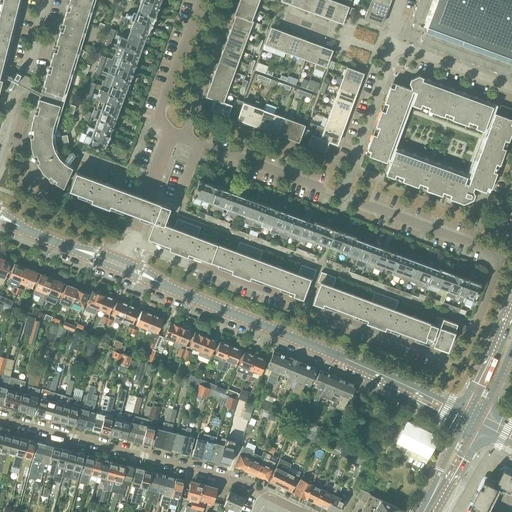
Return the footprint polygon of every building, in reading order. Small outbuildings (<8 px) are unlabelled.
[(0,0),(0,86),(3,76),(4,73),(6,64),(21,0),(0,0)] [(32,120),(30,133),(31,147),(35,159),(42,171),(51,180),(62,187),(63,187),(63,188),(72,168),(72,167),(70,166),(71,163),(67,161),(65,159),(61,155),(58,157),(55,150),(52,143),(52,134),(53,126),(85,23),(92,2),(92,0),(69,0),(50,63),(43,85),(41,92),(40,94),(40,95),(32,120)] [(141,0),(139,8),(138,10),(155,16),(159,6),(143,0),(141,0)] [(292,0),(291,4),(301,8),(304,0),(292,0)] [(304,0),(301,8),(312,12),(315,0),(304,0)] [(315,0),(312,12),(322,15),(327,0),(315,0)] [(338,2),(331,0),(327,0),(322,15),(332,19),(338,2)] [(374,0),(371,0),(368,9),(385,15),(389,5),(374,0)] [(511,0),(417,0),(410,21),(414,22),(412,27),(424,31),(420,42),(511,76),(511,0)] [(338,2),(332,19),(342,23),(349,6),(338,2)] [(234,14),(236,15),(251,20),(255,10),(238,3),(234,14)] [(385,15),(368,9),(364,19),(381,26),(385,15)] [(125,17),(128,18),(134,21),(151,27),(155,16),(138,10),(137,12),(133,11),(132,14),(131,15),(126,13),(125,17)] [(236,15),(232,25),(249,31),(253,21),(251,20),(236,15)] [(134,21),(130,30),(146,36),(147,37),(151,27),(134,21)] [(232,25),(228,35),(245,41),(249,31),(232,25)] [(265,44),(264,44),(263,49),(273,53),(281,31),(271,27),(265,44)] [(142,47),(146,36),(130,30),(127,38),(126,41),(142,47)] [(292,35),(281,31),(273,53),(284,57),(286,52),(292,35)] [(112,43),(112,44),(124,48),(124,47),(140,53),(142,47),(126,41),(127,38),(116,35),(110,33),(107,41),(111,43),(113,37),(118,39),(116,45),(112,43)] [(228,35),(225,45),(242,51),(245,41),(228,35)] [(286,52),(296,56),(302,39),(292,35),(286,52)] [(296,56),(306,59),(312,42),(302,39),(296,56)] [(112,44),(112,43),(111,43),(107,41),(105,45),(116,49),(114,55),(116,55),(120,57),(136,63),(140,53),(124,47),(124,48),(112,44)] [(312,42),(306,59),(316,63),(322,46),(312,42)] [(221,55),(238,62),(242,51),(225,45),(221,55)] [(322,46),(316,63),(314,69),(324,72),(326,67),(332,50),(322,46)] [(133,71),(136,63),(120,57),(116,55),(116,56),(115,55),(114,56),(113,56),(112,59),(101,55),(100,60),(106,62),(117,66),(117,65),(133,71)] [(234,72),(238,62),(221,55),(217,65),(234,72)] [(117,66),(100,60),(97,68),(103,70),(102,71),(103,71),(129,81),(133,71),(117,65),(117,66)] [(256,70),(265,74),(267,70),(268,67),(258,63),(255,69),(256,70)] [(87,74),(90,65),(85,64),(82,72),(87,74)] [(213,76),(230,82),(234,72),(217,65),(213,76)] [(347,67),(343,77),(360,83),(364,73),(347,67)] [(111,83),(110,83),(126,89),(129,81),(103,71),(102,71),(103,70),(97,68),(95,72),(106,76),(104,81),(111,83)] [(14,88),(16,83),(18,80),(17,80),(20,74),(17,72),(13,78),(12,77),(10,80),(11,81),(9,85),(9,86),(9,87),(9,88),(10,89),(11,89),(12,89),(13,89),(13,88),(14,88)] [(373,134),(367,149),(371,150),(369,155),(386,161),(410,96),(412,90),(417,91),(415,96),(412,104),(420,107),(421,103),(430,106),(428,110),(444,116),(445,112),(453,115),(452,119),(467,124),(469,121),(477,124),(475,127),(483,130),(492,106),(466,96),(422,80),(423,77),(418,75),(410,79),(408,83),(411,87),(410,89),(395,83),(394,88),(390,86),(386,96),(384,102),(388,103),(385,111),(381,110),(376,125),(379,127),(376,135),(373,134)] [(227,92),(230,82),(213,76),(210,86),(227,92)] [(265,77),(263,81),(262,84),(268,87),(267,89),(271,90),(272,89),(271,89),(274,80),(265,77)] [(339,87),(356,94),(358,88),(360,83),(343,77),(339,87)] [(303,79),(300,87),(306,89),(309,81),(303,79)] [(96,88),(107,92),(107,94),(115,96),(123,99),(126,89),(110,83),(111,83),(104,81),(103,80),(101,86),(97,85),(96,88)] [(283,88),(285,84),(274,80),(271,89),(272,89),(274,90),(276,85),(277,86),(283,88)] [(288,94),(291,87),(285,84),(283,88),(282,92),(288,94)] [(121,105),(123,99),(115,96),(107,94),(107,92),(96,88),(90,86),(87,95),(91,96),(93,97),(104,101),(105,100),(121,105)] [(206,96),(214,99),(223,102),(227,92),(210,86),(206,96)] [(335,98),(352,104),(356,94),(339,87),(336,96),(335,98)] [(331,108),(348,114),(351,108),(352,104),(335,98),(331,108)] [(232,105),(223,102),(214,99),(211,109),(228,116),(232,105)] [(105,100),(104,101),(101,109),(117,115),(121,105),(105,100)] [(237,119),(247,123),(253,106),(243,102),(242,106),(241,109),(237,119)] [(264,110),(258,127),(268,131),(274,114),(276,107),(266,104),(264,110)] [(390,163),(386,174),(394,177),(395,173),(403,177),(402,180),(418,186),(419,182),(427,185),(426,189),(441,195),(442,191),(451,194),(449,198),(460,202),(463,203),(472,199),(474,194),(472,190),(477,188),(485,191),(487,186),(491,188),(496,172),(493,171),(496,163),(499,164),(505,149),(501,147),(504,139),(508,140),(511,129),(511,124),(510,124),(511,118),(511,108),(511,109),(498,104),(498,105),(472,173),(472,175),(468,177),(466,177),(395,150),(390,163)] [(73,114),(76,106),(71,105),(68,113),(73,114)] [(264,110),(253,106),(247,123),(258,127),(264,110)] [(92,115),(98,118),(109,122),(110,125),(113,126),(117,115),(101,109),(101,110),(94,107),(92,113),(93,113),(92,115)] [(328,118),(345,124),(346,120),(348,114),(331,108),(328,118)] [(274,114),(268,131),(278,134),(284,117),(274,114)] [(294,121),(284,117),(278,134),(288,138),(294,121)] [(98,118),(94,127),(110,133),(113,126),(110,125),(109,122),(98,118)] [(324,128),(341,134),(343,128),(345,124),(328,118),(324,128)] [(305,125),(294,121),(288,138),(298,142),(302,132),(303,128),(305,125)] [(337,145),(341,134),(324,128),(317,126),(314,135),(320,138),(329,141),(329,142),(337,145)] [(110,133),(94,127),(94,128),(89,127),(86,134),(107,141),(110,133)] [(104,151),(107,141),(86,134),(83,142),(88,144),(88,145),(104,151)] [(320,138),(314,135),(312,135),(308,145),(325,152),(329,142),(329,141),(320,138)] [(85,199),(99,204),(107,184),(76,172),(69,190),(86,196),(85,199)] [(192,201),(200,204),(207,183),(199,179),(193,196),(194,196),(192,201)] [(216,186),(207,183),(200,204),(207,207),(209,202),(210,202),(216,186)] [(139,196),(107,184),(99,204),(114,210),(115,207),(133,213),(139,196)] [(216,186),(210,202),(219,205),(224,194),(223,191),(224,189),(216,186)] [(234,193),(224,189),(223,191),(224,194),(219,205),(228,209),(234,193)] [(236,217),(238,212),(243,196),(234,193),(228,209),(226,214),(236,217)] [(163,225),(163,224),(168,213),(170,207),(148,199),(139,196),(133,213),(142,217),(154,221),(163,225)] [(236,217),(244,220),(252,199),(243,196),(238,212),(236,217)] [(252,199),(244,220),(244,222),(246,223),(246,224),(252,226),(253,223),(261,202),(252,199)] [(258,226),(261,227),(268,205),(261,202),(253,223),(254,224),(253,226),(258,228),(258,226)] [(261,227),(270,230),(278,209),(268,205),(261,227)] [(278,209),(270,230),(279,233),(287,212),(287,210),(282,208),(281,210),(278,209)] [(287,236),(295,215),(287,212),(279,233),(278,235),(281,236),(280,237),(286,239),(287,236)] [(295,239),(296,240),(304,218),(295,215),(287,236),(295,239)] [(306,243),(306,242),(314,222),(313,222),(304,218),(296,240),(306,243)] [(147,238),(180,250),(190,223),(177,219),(174,228),(163,224),(163,225),(154,221),(147,238)] [(314,222),(306,242),(316,245),(317,241),(317,242),(324,224),(314,220),(313,222),(314,222)] [(201,227),(190,223),(180,250),(211,262),(217,244),(197,237),(201,227)] [(332,227),(324,224),(317,242),(328,246),(334,228),(332,227)] [(330,247),(338,250),(345,232),(334,228),(328,246),(330,247)] [(338,250),(348,253),(354,237),(355,237),(355,236),(345,232),(338,250)] [(354,237),(348,253),(347,257),(357,261),(358,257),(364,241),(355,237),(354,237)] [(363,264),(365,265),(373,244),(364,241),(358,257),(357,261),(356,264),(362,267),(363,264)] [(236,251),(217,244),(211,262),(242,273),(252,246),(240,242),(236,251)] [(365,265),(373,268),(381,247),(373,244),(365,265)] [(263,250),(252,246),(242,273),(273,284),(279,267),(259,260),(263,250)] [(384,266),(390,250),(381,247),(373,268),(382,271),(384,266)] [(399,254),(390,250),(384,266),(393,270),(399,254)] [(399,254),(393,270),(391,275),(399,278),(407,257),(399,254)] [(0,259),(0,258),(0,277),(1,276),(4,277),(10,263),(6,261),(5,258),(3,257),(0,259)] [(399,278),(408,281),(416,260),(407,257),(399,278)] [(416,284),(424,263),(416,260),(408,281),(416,284)] [(415,285),(425,289),(434,267),(424,263),(416,284),(415,285)] [(16,293),(18,288),(20,283),(25,269),(21,267),(20,265),(17,264),(15,265),(14,264),(8,278),(8,279),(6,284),(14,287),(12,291),(16,293)] [(298,274),(279,267),(273,284),(304,296),(310,279),(312,280),(316,270),(301,265),(298,274)] [(437,292),(445,270),(438,268),(434,267),(425,289),(426,289),(437,292)] [(32,271),(25,269),(20,283),(30,288),(36,273),(36,271),(34,270),(32,271)] [(455,274),(445,270),(437,292),(442,294),(439,301),(434,299),(433,303),(441,306),(443,302),(446,296),(445,296),(447,290),(452,277),(454,276),(455,274)] [(345,311),(352,294),(333,287),(336,277),(321,272),(318,282),(320,283),(314,300),(345,311)] [(43,304),(44,300),(44,299),(52,279),(46,277),(45,275),(43,274),(41,275),(40,274),(34,289),(35,289),(33,294),(39,297),(37,303),(42,305),(42,304),(43,304)] [(452,277),(447,290),(445,296),(446,296),(454,299),(455,298),(457,293),(463,277),(455,274),(454,276),(452,277)] [(469,279),(463,277),(457,293),(455,298),(458,300),(463,302),(470,283),(469,281),(469,279)] [(57,281),(52,279),(44,299),(44,300),(55,304),(63,284),(62,283),(62,281),(59,280),(57,281)] [(463,302),(471,305),(471,304),(475,306),(477,301),(474,300),(480,283),(469,279),(469,281),(470,283),(463,302)] [(72,303),(77,289),(76,287),(73,286),(71,287),(66,285),(61,299),(59,303),(70,308),(72,303)] [(78,290),(77,289),(72,303),(82,307),(88,294),(83,292),(83,289),(80,289),(78,290)] [(87,304),(98,309),(103,295),(102,295),(102,293),(99,292),(97,293),(93,291),(87,304)] [(376,323),(386,296),(374,292),(371,301),(352,294),(345,311),(376,323)] [(105,296),(103,295),(98,309),(108,313),(114,300),(110,298),(109,296),(107,295),(105,296)] [(407,334),(414,317),(395,310),(398,300),(386,296),(376,323),(407,334)] [(120,324),(121,322),(122,319),(128,305),(127,305),(126,303),(124,302),(122,303),(117,301),(112,314),(116,316),(114,321),(120,324)] [(129,306),(128,305),(122,319),(121,322),(128,325),(130,322),(133,323),(138,309),(134,308),(133,306),(131,305),(129,306)] [(40,310),(33,307),(30,313),(37,316),(40,310)] [(136,324),(147,329),(152,315),(151,315),(151,313),(149,312),(147,313),(141,311),(136,324)] [(35,319),(35,318),(27,315),(22,333),(30,335),(35,319)] [(152,315),(147,329),(154,332),(152,336),(152,337),(148,347),(151,348),(148,355),(150,355),(159,333),(157,333),(162,319),(158,317),(158,316),(155,315),(154,316),(152,315)] [(433,344),(447,349),(457,323),(436,316),(433,324),(414,317),(407,334),(425,340),(427,336),(432,338),(434,334),(436,335),(433,344)] [(30,335),(28,343),(34,345),(40,321),(35,319),(30,335)] [(14,336),(12,343),(16,344),(22,322),(18,321),(14,336)] [(73,325),(64,321),(62,327),(66,329),(70,330),(71,330),(73,325)] [(174,340),(175,341),(181,326),(179,326),(179,324),(176,323),(174,324),(170,322),(163,337),(159,335),(159,334),(159,333),(150,355),(147,362),(154,365),(154,366),(158,368),(160,364),(155,362),(159,352),(161,353),(164,347),(165,348),(168,340),(173,342),(174,340)] [(48,332),(56,334),(58,326),(50,324),(48,332)] [(181,326),(175,341),(182,343),(177,356),(183,358),(186,349),(186,350),(187,347),(185,344),(190,330),(186,328),(185,327),(183,326),(181,326)] [(64,338),(66,329),(62,327),(62,328),(59,327),(56,336),(64,338)] [(189,346),(200,351),(206,336),(204,336),(203,334),(201,333),(200,334),(195,332),(189,346)] [(74,333),(70,348),(77,350),(81,335),(74,333)] [(207,336),(206,336),(200,351),(198,355),(208,359),(216,340),(211,338),(210,337),(207,336)] [(86,349),(91,350),(94,351),(95,349),(97,341),(90,338),(86,349)] [(216,368),(221,370),(231,346),(226,344),(225,342),(222,341),(221,342),(219,342),(214,356),(220,358),(216,368)] [(235,348),(231,346),(221,370),(225,372),(229,362),(235,365),(241,350),(240,350),(240,348),(237,347),(235,348)] [(186,349),(183,358),(181,361),(183,361),(184,358),(188,360),(191,352),(186,350),(186,349)] [(113,357),(120,359),(122,353),(115,351),(113,357)] [(243,373),(247,375),(255,356),(250,354),(250,352),(247,351),(246,352),(244,351),(238,366),(245,368),(243,373)] [(271,383),(283,354),(274,351),(267,369),(271,370),(267,381),(271,383)] [(122,353),(120,359),(119,363),(120,364),(118,371),(125,374),(128,366),(129,366),(132,356),(122,353)] [(291,358),(283,354),(271,383),(276,385),(278,380),(277,380),(279,374),(284,375),(291,358)] [(260,358),(255,356),(247,375),(245,379),(250,381),(254,372),(260,374),(266,360),(265,360),(264,358),(262,357),(260,358)] [(300,361),(291,358),(284,375),(287,377),(283,388),(288,390),(289,387),(300,361)] [(167,361),(164,369),(170,371),(173,363),(167,361)] [(309,365),(300,361),(289,387),(293,389),(292,392),(297,394),(309,365)] [(135,379),(140,380),(145,365),(139,363),(135,379)] [(317,368),(309,365),(297,394),(300,395),(304,384),(309,386),(317,368)] [(62,382),(68,383),(69,380),(73,367),(68,366),(66,372),(65,371),(62,382)] [(36,374),(33,385),(38,386),(41,375),(40,375),(42,369),(38,368),(36,374)] [(2,375),(0,383),(0,404),(2,405),(10,377),(12,370),(6,369),(5,375),(2,375)] [(320,396),(329,373),(320,370),(313,387),(318,389),(314,399),(317,400),(317,398),(319,398),(320,396)] [(53,377),(50,389),(55,391),(60,373),(55,371),(53,377)] [(331,395),(338,377),(329,373),(320,396),(329,400),(331,395)] [(188,379),(199,384),(201,385),(203,380),(190,374),(188,379)] [(10,377),(2,405),(3,406),(7,407),(8,407),(10,408),(18,379),(10,377)] [(179,383),(188,387),(190,381),(182,377),(179,383)] [(331,406),(335,408),(336,405),(347,381),(338,377),(331,395),(329,400),(333,401),(331,406)] [(18,379),(10,408),(18,410),(22,393),(25,381),(18,379)] [(69,380),(68,383),(65,393),(70,395),(74,381),(69,380)] [(203,380),(201,385),(209,388),(213,390),(215,385),(203,380)] [(347,381),(336,405),(335,408),(344,412),(345,409),(356,384),(347,381)] [(206,399),(207,397),(209,388),(201,385),(199,384),(196,394),(206,399)] [(227,390),(215,385),(213,390),(219,392),(225,395),(226,394),(225,394),(227,390)] [(22,393),(18,410),(19,410),(19,411),(22,412),(23,411),(26,412),(32,387),(28,386),(26,394),(22,393)] [(82,401),(76,425),(77,426),(78,427),(80,428),(81,427),(84,428),(93,394),(95,387),(90,386),(86,402),(82,401)] [(32,387),(26,412),(28,412),(29,413),(32,414),(33,414),(40,389),(32,387)] [(209,388),(207,397),(216,401),(219,392),(213,390),(209,388)] [(42,389),(35,414),(36,415),(37,416),(39,416),(40,416),(43,416),(50,391),(42,389)] [(225,395),(228,397),(236,400),(237,399),(236,398),(236,397),(238,398),(239,394),(237,393),(228,389),(226,395),(226,394),(225,395)] [(242,389),(238,399),(245,402),(249,391),(242,389)] [(50,391),(43,416),(46,417),(46,418),(49,419),(50,418),(51,419),(58,393),(50,391)] [(116,411),(110,434),(118,436),(124,413),(120,412),(121,410),(126,392),(122,391),(116,411)] [(219,392),(216,401),(225,405),(228,397),(225,395),(219,392)] [(58,393),(51,419),(58,421),(65,395),(58,393)] [(93,394),(84,428),(87,428),(88,430),(90,430),(91,429),(92,430),(96,413),(93,412),(97,395),(93,394)] [(65,395),(58,421),(66,423),(73,397),(65,395)] [(73,397),(66,423),(74,425),(81,397),(74,395),(73,397)] [(96,413),(92,430),(100,432),(109,397),(109,396),(105,395),(100,414),(96,413)] [(129,395),(125,410),(133,412),(137,397),(129,395)] [(109,397),(100,432),(103,432),(102,434),(107,435),(107,434),(108,434),(114,410),(111,409),(114,398),(109,397)] [(133,412),(137,414),(141,398),(137,397),(133,412)] [(228,397),(225,405),(226,405),(225,407),(234,410),(236,400),(228,397)] [(264,399),(260,407),(269,411),(269,410),(271,405),(273,402),(264,399)] [(247,404),(242,418),(248,420),(253,406),(247,404)] [(151,407),(149,416),(157,419),(160,406),(152,405),(152,407),(151,407)] [(271,405),(269,410),(276,413),(278,407),(271,405)] [(358,407),(354,405),(350,414),(355,416),(358,407)] [(281,415),(287,417),(289,412),(283,409),(281,415)] [(299,415),(289,412),(287,417),(297,421),(299,415)] [(124,413),(118,436),(126,438),(132,415),(124,413)] [(132,415),(126,438),(134,441),(140,417),(132,415)] [(140,417),(134,441),(142,443),(148,419),(140,417)] [(148,419),(142,443),(150,445),(155,424),(152,423),(152,421),(148,419)] [(276,429),(287,434),(291,424),(281,419),(276,429)] [(310,423),(300,419),(298,423),(308,427),(310,423)] [(157,428),(153,445),(162,448),(168,423),(164,422),(162,429),(157,428)] [(168,423),(162,448),(171,450),(175,433),(171,432),(173,424),(168,423)] [(252,432),(255,426),(254,425),(249,423),(246,430),(252,432)] [(305,437),(306,435),(308,429),(293,424),(290,432),(304,438),(305,437)] [(326,436),(326,435),(328,430),(318,426),(316,432),(326,436)] [(186,429),(180,452),(189,455),(194,437),(189,436),(191,428),(187,427),(186,429)] [(175,433),(171,450),(172,450),(173,452),(176,453),(177,452),(180,452),(186,429),(182,428),(180,434),(175,433)] [(326,435),(334,438),(344,443),(348,433),(338,428),(336,433),(328,430),(326,435)] [(308,430),(306,435),(305,437),(316,442),(319,435),(308,430)] [(197,438),(192,455),(202,458),(208,434),(203,433),(202,439),(197,438)] [(4,434),(0,448),(0,461),(0,462),(0,461),(0,471),(2,472),(12,436),(4,434)] [(208,434),(202,458),(211,460),(215,443),(217,437),(208,434)] [(19,438),(12,436),(2,472),(0,482),(0,484),(7,487),(14,460),(13,460),(19,438)] [(14,473),(18,474),(27,440),(19,438),(13,460),(14,460),(17,461),(14,473)] [(215,443),(211,460),(220,462),(226,439),(221,438),(220,444),(215,443)] [(340,453),(345,443),(344,443),(334,438),(332,441),(330,447),(329,448),(340,453)] [(226,439),(220,462),(229,465),(235,441),(226,439)] [(35,442),(27,440),(18,474),(17,480),(21,482),(23,475),(26,476),(35,442)] [(31,468),(28,476),(36,478),(45,444),(37,442),(30,468),(31,468)] [(351,460),(356,448),(345,443),(340,453),(339,455),(351,460)] [(45,444),(36,478),(41,479),(45,463),(49,463),(53,446),(45,444)] [(53,446),(49,463),(52,464),(49,475),(53,477),(54,477),(61,448),(58,448),(58,446),(54,445),(54,447),(53,446)] [(246,472),(251,459),(254,453),(255,451),(244,446),(235,467),(246,472)] [(53,477),(52,481),(60,483),(62,477),(69,450),(61,448),(54,477),(53,477)] [(356,448),(351,460),(363,466),(369,454),(363,451),(357,448),(357,449),(356,448)] [(69,450),(62,477),(70,479),(77,452),(74,452),(74,451),(70,450),(69,451),(69,450)] [(246,472),(256,476),(262,464),(266,453),(263,451),(261,456),(254,453),(251,459),(246,472)] [(77,452),(70,479),(78,481),(80,471),(85,455),(84,454),(84,453),(80,452),(79,453),(77,452)] [(266,453),(262,464),(256,476),(267,480),(272,468),(275,462),(269,459),(271,455),(266,453)] [(86,455),(79,482),(84,483),(82,490),(86,491),(87,486),(94,457),(92,456),(91,455),(88,454),(87,455),(86,455)] [(94,457),(87,486),(95,488),(98,476),(102,459),(94,457)] [(275,467),(276,468),(269,481),(280,487),(289,467),(289,466),(291,464),(280,458),(278,461),(275,467)] [(98,487),(96,496),(101,497),(110,461),(107,460),(107,459),(104,459),(103,459),(102,459),(98,476),(101,477),(98,487)] [(101,497),(100,501),(104,502),(107,490),(111,491),(118,463),(110,461),(101,497)] [(118,463),(111,491),(114,492),(113,498),(117,499),(126,465),(118,463)] [(126,465),(117,499),(122,500),(126,483),(130,484),(134,467),(126,465)] [(289,466),(289,467),(280,487),(290,492),(298,478),(301,472),(289,466)] [(135,503),(143,470),(141,470),(140,468),(138,467),(136,468),(135,468),(131,485),(135,486),(131,502),(135,503)] [(312,485),(319,470),(316,468),(314,473),(312,472),(307,482),(300,479),(293,493),(305,499),(312,485)] [(144,470),(135,503),(140,504),(144,488),(148,489),(152,472),(151,472),(151,471),(147,469),(147,471),(144,470)] [(511,511),(511,472),(511,473),(507,471),(505,471),(500,481),(498,482),(499,484),(497,486),(487,481),(485,482),(483,486),(481,486),(482,488),(479,492),(480,495),(477,501),(475,502),(472,506),(471,507),(471,509),(469,511),(511,511)] [(152,472),(148,489),(151,490),(148,500),(148,501),(153,502),(160,474),(152,472)] [(153,502),(152,504),(156,505),(160,492),(163,493),(168,476),(160,474),(153,502)] [(163,507),(161,511),(166,511),(169,504),(176,478),(168,476),(163,493),(160,506),(163,507)] [(176,478),(169,504),(177,506),(184,480),(176,478)] [(186,498),(192,500),(197,501),(200,491),(202,484),(190,481),(186,498)] [(327,509),(339,485),(334,483),(329,493),(323,490),(316,504),(327,509)] [(201,511),(204,503),(203,503),(204,500),(212,502),(216,487),(202,484),(200,491),(197,501),(192,500),(190,507),(190,508),(196,509),(195,511),(201,511)] [(323,490),(312,485),(305,499),(316,504),(323,490)] [(339,485),(327,509),(332,511),(338,511),(344,500),(337,497),(342,486),(339,485)] [(385,501),(384,502),(370,495),(370,494),(361,490),(356,499),(365,503),(360,511),(395,511),(398,507),(391,505),(385,501)] [(229,491),(221,511),(222,511),(223,511),(238,511),(244,497),(229,491)]
